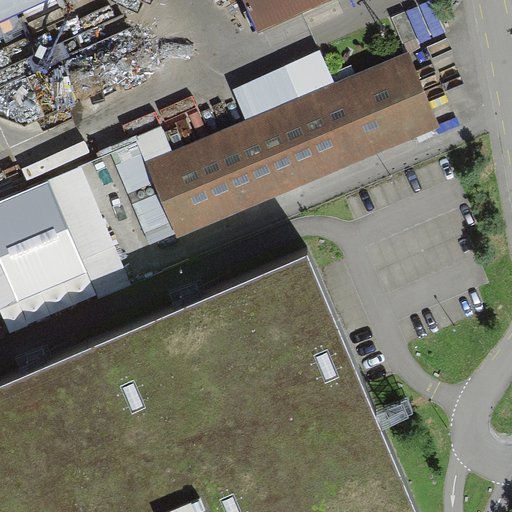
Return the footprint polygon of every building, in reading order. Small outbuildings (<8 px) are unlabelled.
[(0,0),(0,21),(47,0),(215,0),(216,1),(217,0),(0,0)] [(330,0),(241,0),(256,33),(330,0)] [(181,239),(437,128),(404,52),(148,163),(181,239)] [(81,167),(0,202),(0,253),(21,301),(87,272),(97,295),(131,280),(81,167)] [(0,511),(421,511),(307,244),(0,374),(0,511)]
